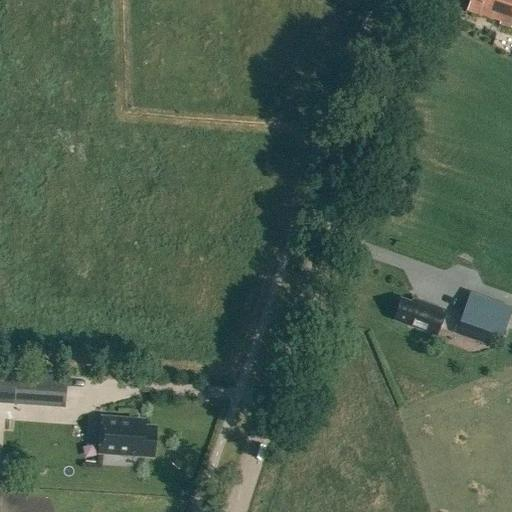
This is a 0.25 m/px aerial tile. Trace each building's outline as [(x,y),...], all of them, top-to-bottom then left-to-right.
[(489,18),(488,20),(510,27),(511,21),(511,0),(470,0),(467,11),(489,18)] [(469,293),(459,321),(486,330),(485,334),(486,335),(500,339),(500,340),(511,308),(511,309),(469,293)] [(392,321),(435,336),(444,311),(412,300),(411,304),(399,300),(392,321)] [(64,378),(15,375),(14,399),(63,403),(64,378)] [(101,418),(98,454),(152,458),(154,428),(136,426),(136,420),(101,418)]
